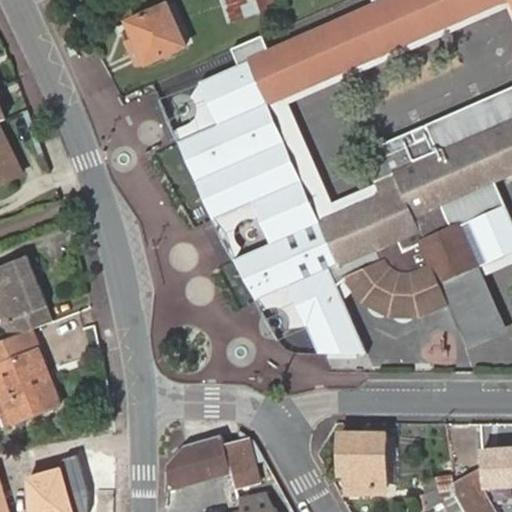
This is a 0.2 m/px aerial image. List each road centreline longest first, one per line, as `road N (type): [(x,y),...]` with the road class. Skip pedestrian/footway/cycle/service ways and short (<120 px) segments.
road 1 (tertiary): [(145,399),(109,223),(18,0)]
road 2 (residential): [(511,399),(341,400),(276,426)]
road 3 (residential): [(276,426),(240,403),(145,399)]
